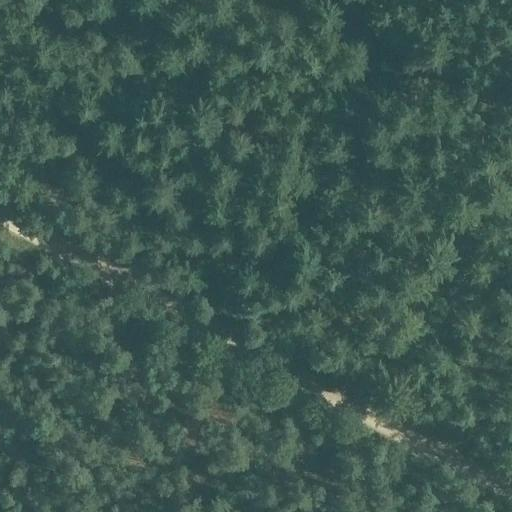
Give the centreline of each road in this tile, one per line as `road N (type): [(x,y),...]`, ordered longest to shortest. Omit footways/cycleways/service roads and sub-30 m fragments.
road 1 (track): [(366,399),(31,215)]
road 2 (track): [(159,0),(31,215)]
road 3 (track): [(511,480),(366,399)]
